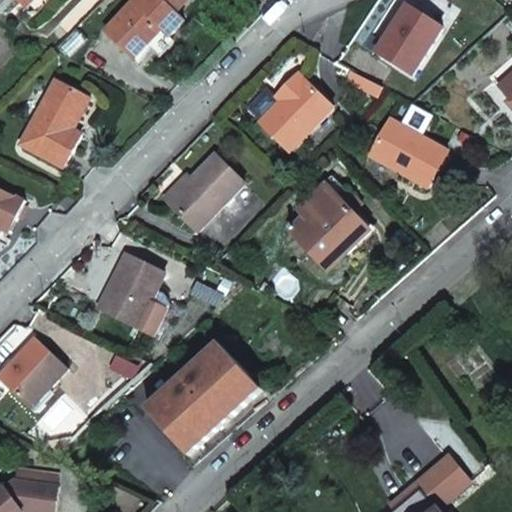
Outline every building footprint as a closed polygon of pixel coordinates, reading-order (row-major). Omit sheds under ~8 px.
[(132,0),(103,30),(134,59),(148,45),(163,30),(168,35),(184,18),(176,11),(172,7),(178,0),(132,0)] [(176,11),(186,0),(178,0),(172,7),(176,11)] [(414,74),(445,28),(408,5),(378,51),(414,74)] [(163,30),(148,45),(154,51),(168,35),(163,30)] [(346,79),(377,96),(384,88),(351,71),(346,79)] [(300,73),(282,89),(287,95),(282,99),(261,121),(291,150),(334,107),(300,73)] [(511,98),(511,75),(500,85),(511,98)] [(68,127),(84,96),(55,81),(22,145),(65,168),(82,135),(75,131),(68,127)] [(287,95),(282,89),(277,94),(282,99),(287,95)] [(91,99),(84,96),(68,127),(75,131),(91,99)] [(370,155),(428,186),(447,150),(389,120),(370,155)] [(217,155),(193,180),(171,202),(200,231),(247,184),(217,155)] [(171,202),(193,180),(187,175),(165,197),(171,202)] [(373,231),(341,198),(347,191),(333,176),(296,209),(304,216),(290,230),(330,272),(373,231)] [(0,236),(3,231),(9,218),(16,222),(26,201),(0,188),(0,236)] [(9,218),(3,231),(11,234),(16,222),(9,218)] [(165,309),(152,302),(166,274),(127,255),(101,307),(153,333),(165,309)] [(0,373),(0,377),(32,408),(70,368),(36,336),(0,373)] [(191,456),(265,389),(223,343),(149,408),(191,456)] [(397,511),(439,511),(438,509),(482,473),(462,449),(401,499),(406,505),(397,511)] [(0,511),(55,511),(60,487),(47,485),(49,474),(18,468),(16,479),(15,479),(0,489),(0,511)]
